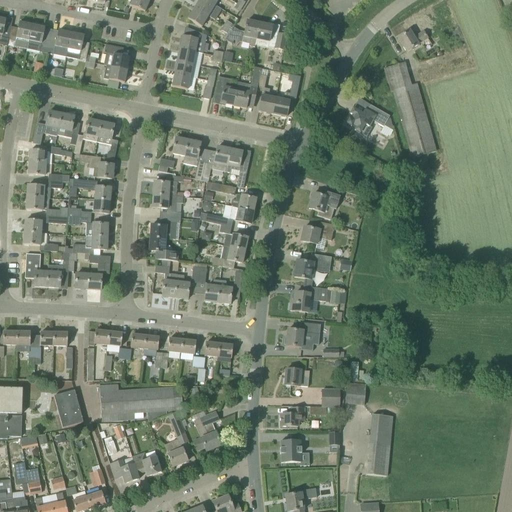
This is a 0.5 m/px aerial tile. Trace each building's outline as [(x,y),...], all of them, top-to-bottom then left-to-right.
[(150,0),(148,0),(132,0),(130,7),(145,13),(150,0)] [(205,0),(199,0),(194,9),(208,17),(215,21),(222,10),(215,6),(205,0)] [(208,17),(194,9),(187,20),(201,28),(208,17)] [(0,45),(7,47),(8,40),(11,27),(11,28),(12,22),(6,21),(6,20),(0,19),(0,45)] [(223,26),(231,31),(234,26),(226,21),(223,26)] [(246,21),(244,33),(242,42),(249,44),(249,47),(254,48),(255,46),(254,46),(256,40),(259,24),(246,21)] [(14,47),(26,50),(31,26),(19,23),(18,29),(11,28),(11,27),(8,40),(15,42),(14,47)] [(32,26),(31,26),(26,50),(46,54),(50,36),(43,34),(45,28),(39,27),(39,25),(32,23),(32,26)] [(268,48),(275,49),(283,51),(286,36),(278,34),(271,33),(272,27),(271,26),(259,24),(256,40),(269,43),(268,48)] [(223,26),(220,31),(228,36),(231,31),(223,26)] [(234,28),(226,41),(232,44),(234,41),(239,32),(234,28)] [(66,56),(67,50),(71,34),(58,31),(57,37),(50,36),(46,54),(53,55),(53,54),(66,56)] [(397,39),(406,53),(419,45),(418,44),(427,39),(423,32),(413,38),(409,31),(397,39)] [(182,37),(179,49),(195,53),(202,55),(206,37),(195,32),(193,39),(182,37)] [(78,59),(86,60),(87,56),(89,44),(83,43),(84,37),(71,34),(67,50),(66,56),(78,59)] [(105,45),(104,54),(106,54),(103,66),(106,66),(111,67),(111,68),(127,71),(129,58),(122,57),(123,49),(105,45)] [(195,53),(179,49),(177,62),(192,65),(195,53)] [(224,52),(223,62),(231,64),(233,54),(224,52)] [(85,62),(88,63),(95,64),(96,59),(90,58),(90,57),(87,56),(86,60),(85,62)] [(424,81),(477,69),(475,57),(421,68),(424,81)] [(177,62),(174,75),(190,78),(192,65),(177,62)] [(392,92),(397,109),(411,159),(436,152),(417,84),(411,86),(405,63),(383,69),(390,93),(392,92)] [(35,65),(33,73),(41,74),(43,67),(35,65)] [(111,67),(106,66),(103,79),(109,80),(107,88),(117,90),(119,83),(124,84),(127,71),(111,68),(111,67)] [(44,67),(42,74),(50,75),(51,71),(48,67),(44,67)] [(236,91),(233,107),(246,110),(247,104),(254,105),(256,91),(257,91),(260,76),(261,70),(254,68),(251,86),(237,84),(236,91)] [(187,91),(190,78),(174,75),(172,88),(187,91)] [(283,100),(275,99),(272,115),(286,118),(289,102),(288,102),(289,98),(296,99),(300,77),(289,75),(288,81),(292,82),(290,94),(284,93),(283,100)] [(258,112),(272,115),(275,99),(268,97),(269,90),(264,88),(266,77),(260,76),(257,91),(263,92),(262,96),(258,112)] [(218,79),(216,91),(214,100),(220,102),(220,104),(233,107),(236,91),(230,89),(231,81),(218,79)] [(204,86),(204,89),(202,99),(210,100),(212,88),(213,89),(214,83),(207,82),(207,87),(204,86)] [(351,127),(352,126),(356,128),(354,131),(366,138),(371,130),(371,128),(368,127),(371,121),(382,127),(383,125),(387,117),(388,115),(370,105),(366,111),(363,109),(361,114),(353,109),(350,114),(353,116),(351,120),(349,119),(346,124),(351,127)] [(36,124),(32,145),(40,146),(42,134),(56,137),(57,136),(56,136),(61,115),(48,112),(46,126),(36,124)] [(56,136),(57,136),(71,139),(70,145),(75,146),(77,136),(80,125),(73,123),(74,118),(61,115),(56,136)] [(387,117),(383,125),(391,130),(393,128),(391,119),(387,117)] [(77,136),(75,146),(74,154),(79,155),(83,140),(96,143),(101,123),(88,121),(85,135),(83,135),(83,137),(77,136)] [(101,123),(96,143),(111,146),(109,153),(108,153),(106,159),(114,160),(117,144),(112,143),(113,141),(111,140),(114,126),(101,123)] [(175,139),(172,155),(184,157),(187,141),(175,139)] [(201,181),(202,178),(201,177),(204,164),(196,162),(200,144),(187,141),(184,157),(183,165),(197,168),(194,180),(201,181)] [(211,170),(224,173),(229,150),(217,147),(213,166),(204,164),(201,177),(202,178),(209,179),(211,170)] [(49,155),(65,157),(66,152),(60,151),(61,150),(51,148),(49,155)] [(242,153),(229,150),(224,173),(230,174),(231,169),(238,171),(242,153)] [(45,164),(46,152),(30,151),(29,163),(45,164)] [(92,178),(97,178),(111,180),(113,166),(99,164),(100,158),(80,156),(79,163),(88,164),(88,169),(93,169),(92,178)] [(167,169),(172,170),(173,170),(174,162),(160,160),(159,166),(167,168),(167,169)] [(45,164),(29,163),(28,176),(44,177),(45,164)] [(247,173),(240,171),(237,188),(243,189),(247,173)] [(62,183),(69,183),(69,177),(48,175),(48,182),(62,183)] [(95,192),(94,201),(109,202),(111,189),(96,188),(97,183),(73,181),(72,188),(83,189),(83,191),(95,192)] [(153,196),(168,197),(170,184),(154,183),(153,196)] [(234,196),(235,189),(207,183),(206,190),(234,196)] [(26,198),(43,199),(44,187),(27,186),(26,198)] [(308,209),(318,212),(317,216),(330,220),(334,209),(336,210),(341,194),(325,190),(323,197),(313,194),(308,209)] [(205,192),(203,200),(211,202),(213,194),(205,192)] [(256,199),(241,196),(237,195),(236,201),(232,200),(231,207),(253,212),(256,199)] [(168,197),(153,196),(152,209),(167,210),(166,213),(170,213),(169,218),(180,219),(181,213),(175,213),(176,204),(183,205),(183,198),(175,197),(168,197)] [(42,211),(43,204),(43,199),(26,198),(26,211),(42,212),(42,211)] [(109,202),(94,201),(93,214),(108,215),(109,202)] [(203,205),(202,208),(204,211),(207,212),(210,210),(210,206),(209,203),(205,203),(203,205)] [(81,210),(76,210),(76,207),(69,206),(69,209),(67,209),(67,217),(91,219),(91,213),(81,212),(81,210)] [(203,215),(202,222),(221,226),(231,228),(233,221),(235,222),(250,225),(253,212),(242,210),(231,207),(229,220),(222,218),(203,215)] [(67,217),(67,209),(60,209),(60,211),(48,210),(46,210),(46,211),(46,217),(67,219),(67,217)] [(45,224),(66,225),(67,219),(46,217),(45,224)] [(67,217),(67,219),(66,225),(80,226),(80,224),(86,224),(86,237),(92,238),(107,238),(108,225),(90,224),(91,219),(67,217)] [(166,223),(165,227),(158,226),(151,226),(150,239),(165,240),(165,239),(174,240),(177,240),(179,225),(180,225),(180,219),(169,218),(169,224),(166,223)] [(41,234),(41,222),(25,221),(24,233),(41,234)] [(319,223),(317,231),(304,228),(300,242),(316,245),(318,239),(331,242),(334,226),(319,223)] [(226,235),(223,247),(245,251),(247,239),(230,235),(231,228),(221,226),(219,233),(226,235)] [(40,247),(40,246),(41,234),(24,233),(23,246),(40,247)] [(203,233),(202,241),(210,242),(211,235),(203,233)] [(65,254),(69,254),(84,255),(89,255),(89,256),(93,256),(93,250),(107,251),(107,238),(92,238),(86,237),(85,246),(73,245),(72,250),(67,249),(68,247),(65,247),(65,253),(65,254)] [(169,247),(164,247),(165,240),(150,239),(149,252),(156,252),(155,260),(155,261),(162,262),(161,267),(166,268),(167,262),(170,262),(177,263),(178,263),(178,254),(171,254),(171,249),(169,247)] [(214,258),(212,265),(223,268),(224,260),(242,264),(245,251),(223,247),(221,260),(214,258)] [(63,272),(68,272),(68,262),(69,254),(65,254),(65,253),(62,253),(61,261),(63,261),(63,267),(48,266),(48,273),(47,273),(46,288),(59,289),(60,282),(62,282),(63,272)] [(33,287),(46,288),(47,273),(39,273),(40,256),(26,255),(24,279),(34,280),(33,287)] [(330,266),(331,258),(314,255),(312,264),(296,261),(294,278),(304,280),(311,281),(312,271),(324,273),(325,265),(330,266)] [(88,261),(88,264),(97,265),(104,265),(104,264),(110,264),(110,258),(99,257),(93,256),(89,256),(88,261)] [(350,272),(352,262),(341,260),(339,270),(350,272)] [(164,281),(162,295),(162,297),(174,299),(177,276),(168,275),(169,268),(170,262),(167,262),(166,268),(161,267),(155,266),(154,274),(164,275),(164,281)] [(191,282),(197,283),(199,269),(193,268),(191,282)] [(206,270),(199,269),(197,283),(205,284),(206,270)] [(226,282),(220,281),(217,304),(230,305),(232,289),(240,290),(242,271),(235,270),(233,287),(231,287),(231,289),(225,289),(226,282)] [(88,275),(75,275),(74,290),(87,291),(88,275)] [(88,275),(87,291),(100,291),(101,276),(88,275)] [(187,300),(189,284),(183,283),(184,277),(177,276),(174,299),(187,300)] [(204,302),(217,304),(220,281),(213,281),(212,287),(206,286),(204,302)] [(289,311),(308,314),(309,301),(329,303),(339,304),(340,292),(326,291),(326,290),(304,287),(304,294),(295,293),(294,303),(290,302),(289,311)] [(286,347),(299,348),(299,347),(303,348),(303,340),(309,340),(318,341),(318,338),(318,334),(319,325),(302,323),(301,331),(287,330),(286,347)] [(107,346),(108,333),(95,331),(95,333),(88,332),(87,346),(94,347),(94,344),(107,346)] [(3,346),(16,346),(16,333),(3,332),(3,346)] [(30,333),(16,333),(16,346),(30,347),(30,333)] [(53,347),(54,333),(40,333),(40,347),(53,347)] [(54,333),(53,347),(67,347),(67,334),(54,333)] [(122,334),(108,333),(107,346),(120,347),(122,334)] [(144,350),(145,337),(132,335),(130,348),(144,350)] [(145,337),(144,350),(157,351),(159,338),(145,337)] [(169,339),(167,352),(181,354),(182,341),(169,339)] [(195,342),(182,341),(181,354),(194,355),(195,342)] [(217,358),(219,345),(205,343),(204,357),(217,358)] [(219,345),(217,358),(231,359),(232,346),(219,345)] [(323,358),(338,358),(338,357),(338,352),(338,350),(323,350),(323,358)] [(350,363),(349,381),(362,382),(363,372),(357,371),(358,364),(350,363)] [(204,382),(205,371),(197,370),(196,382),(197,382),(204,382)] [(307,388),(309,372),(285,370),(284,386),(307,388)] [(187,376),(186,384),(194,386),(196,377),(187,376)] [(133,414),(142,413),(144,413),(147,413),(147,422),(167,415),(167,411),(174,411),(176,411),(180,410),(182,410),(182,409),(181,397),(180,387),(174,388),(172,388),(135,391),(118,392),(117,385),(99,387),(102,423),(134,420),(133,414)] [(363,406),(365,386),(358,385),(356,405),(363,406)] [(0,439),(7,440),(7,437),(21,437),(21,417),(7,417),(7,414),(21,415),(22,389),(0,388),(0,439)] [(77,406),(78,405),(74,391),(54,397),(57,411),(58,411),(59,414),(58,415),(62,429),(83,423),(79,409),(78,409),(77,406)] [(321,408),(336,408),(342,408),(342,391),(321,391),(321,408)] [(304,422),(304,409),(291,408),(291,415),(280,415),(280,427),(298,427),(298,422),(304,422)] [(168,416),(174,431),(178,441),(165,446),(168,454),(167,455),(173,468),(187,462),(180,445),(188,442),(186,438),(185,435),(182,428),(180,422),(176,413),(168,416)] [(200,438),(193,441),(197,451),(204,448),(206,452),(221,446),(216,433),(215,433),(211,424),(218,421),(215,413),(194,422),(200,438)] [(389,477),(393,417),(373,415),(369,476),(389,477)] [(113,429),(116,435),(122,433),(119,427),(113,429)] [(80,428),(73,430),(75,437),(82,435),(80,428)] [(26,438),(33,436),(32,429),(25,431),(26,438)] [(107,432),(100,434),(102,440),(104,440),(105,444),(112,442),(111,437),(108,438),(107,432)] [(339,446),(339,433),(329,433),(329,447),(339,446)] [(47,444),(45,435),(38,437),(40,446),(47,444)] [(56,437),(58,445),(65,443),(63,435),(56,437)] [(280,448),(280,449),(280,455),(281,464),(301,463),(300,454),(301,454),(301,448),(300,448),(300,441),(280,442),(280,448)] [(161,473),(156,457),(147,460),(145,454),(132,458),(131,459),(133,464),(137,475),(145,472),(146,477),(161,473)] [(122,462),(121,461),(110,465),(114,480),(122,478),(124,484),(139,480),(137,475),(133,464),(131,459),(122,462)] [(30,496),(25,472),(24,464),(14,466),(15,473),(14,474),(16,486),(22,485),(24,497),(30,496)] [(37,470),(25,472),(30,496),(41,494),(37,470)] [(100,471),(94,473),(98,487),(105,485),(101,470),(100,471)] [(62,478),(51,480),(54,490),(64,487),(62,478)] [(0,498),(12,498),(12,494),(11,488),(10,481),(0,481),(0,498)] [(66,489),(67,497),(76,495),(74,487),(66,489)] [(301,494),(289,495),(285,496),(287,511),(291,511),(294,511),(304,511),(304,510),(303,510),(302,500),(316,498),(315,490),(300,492),(301,494)] [(51,511),(66,511),(63,493),(56,494),(58,503),(50,505),(51,511)] [(86,497),(90,510),(105,505),(101,493),(86,497)] [(35,499),(37,511),(51,511),(50,505),(48,496),(35,499)] [(82,511),(90,510),(86,497),(72,502),(75,511),(82,511)] [(212,503),(216,511),(239,511),(237,506),(232,508),(227,497),(212,503)] [(13,511),(28,511),(27,500),(24,500),(24,498),(12,499),(13,502),(12,502),(13,511)] [(13,511),(12,502),(5,503),(0,503),(0,511),(13,511)]
